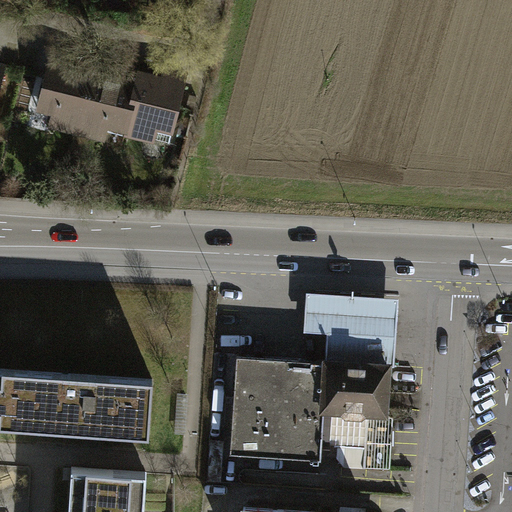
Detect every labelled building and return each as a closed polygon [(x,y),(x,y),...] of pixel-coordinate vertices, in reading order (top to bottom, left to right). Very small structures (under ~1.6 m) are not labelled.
[(113,79),(71,70),(74,58),(50,52),(35,116),(52,120),(49,135),(104,147),(106,137),(168,152),(186,78),(117,61),(113,79)] [(328,345),(326,366),(396,370),(398,347),(400,303),(308,297),(306,335),(328,336),(328,345)] [(0,358),(0,422),(99,430),(159,434),(163,370),(0,358)] [(239,361),(233,460),(321,465),(321,459),(324,418),(326,366),(239,361)] [(396,370),(326,366),(324,418),(394,422),(396,370)] [(394,422),(324,418),(321,459),(340,460),(340,472),(391,474),(394,422)] [(147,511),(150,474),(75,468),(72,511),(147,511)]
